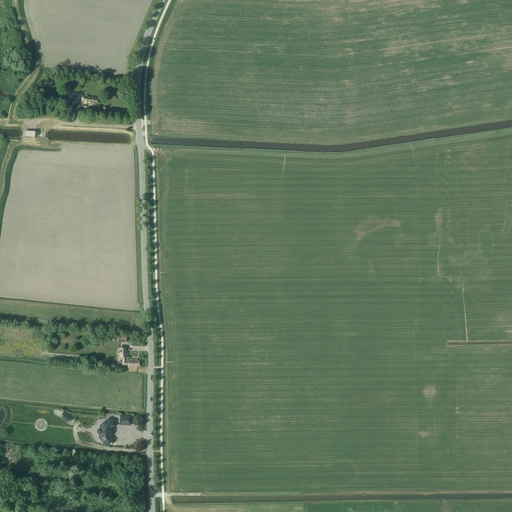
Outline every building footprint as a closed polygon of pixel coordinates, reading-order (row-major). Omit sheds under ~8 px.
[(88,96),(82,95),(81,102),(88,103),(97,104),(98,99),(94,98),(94,97),(88,96)] [(127,348),(117,348),(117,357),(122,357),(122,365),(128,365),(128,368),(129,368),(137,368),(137,367),(140,367),(140,361),(138,361),(138,359),(129,359),(129,357),(128,357),(128,351),(127,351),(127,348)] [(60,416),(68,423),(72,418),(64,412),(60,416)] [(120,424),(130,425),(131,416),(121,416),(120,424)] [(107,445),(108,444),(109,445),(113,442),(112,441),(113,440),(110,437),(111,428),(114,425),(113,424),(115,422),(112,419),(111,421),(109,419),(104,423),(103,423),(101,424),(101,429),(99,429),(98,430),(97,432),(99,434),(100,434),(100,439),(101,440),(102,440),(107,445)]
